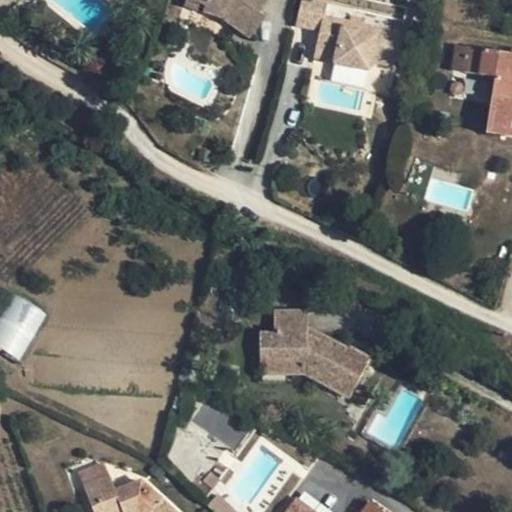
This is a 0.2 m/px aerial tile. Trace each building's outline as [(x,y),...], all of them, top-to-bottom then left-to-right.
[(185,0),(184,6),(201,11),(203,3),(192,0),(185,0)] [(266,0),(192,0),(203,3),(201,11),(220,17),(249,38),(266,14),(259,10),(266,0)] [(314,16),(322,18),(323,16),(350,22),(352,15),(353,9),(312,0),(300,0),(296,24),(312,29),(314,16)] [(361,11),(353,9),(352,15),(360,17),(361,11)] [(312,29),(320,31),(322,18),(314,16),(312,29)] [(336,45),(334,56),(333,65),(370,73),(372,62),(389,66),(396,33),(350,22),(323,16),(322,18),(320,31),(317,40),(336,45)] [(336,45),(317,40),(314,52),(334,56),(336,45)] [(450,70),(462,71),(466,47),(454,45),(450,70)] [(511,136),(511,53),(466,47),(462,71),(494,77),(486,133),(511,136)] [(334,56),(314,52),(311,63),(333,69),(333,65),(334,56)] [(44,315),(10,294),(0,309),(0,348),(17,360),(44,315)] [(258,331),(259,363),(277,363),(277,373),(303,373),(349,397),(369,358),(349,348),(348,351),(307,329),(306,311),(273,312),(273,331),(258,331)] [(259,374),(277,373),(277,363),(259,363),(259,374)] [(174,395),(171,407),(181,410),(183,397),(174,395)] [(76,471),(81,483),(107,474),(103,462),(76,471)] [(174,511),(139,480),(113,489),(107,474),(81,483),(91,511),(174,511)] [(313,511),(295,499),(285,511),(383,511),(369,503),(362,511),(313,511)]
